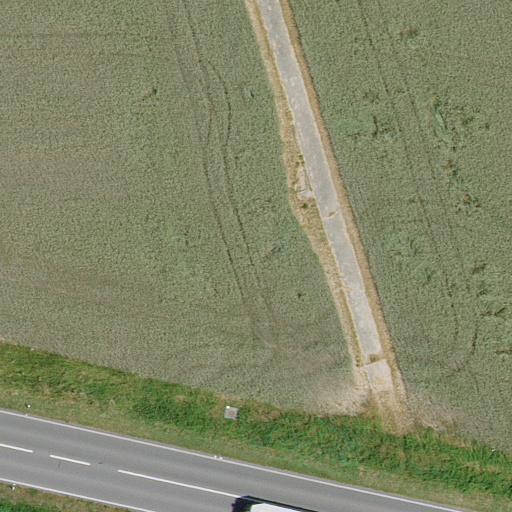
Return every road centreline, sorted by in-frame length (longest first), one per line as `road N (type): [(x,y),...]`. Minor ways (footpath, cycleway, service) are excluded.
road 1 (track): [(270,0),(393,409)]
road 2 (secondary): [(299,511),(0,445)]
